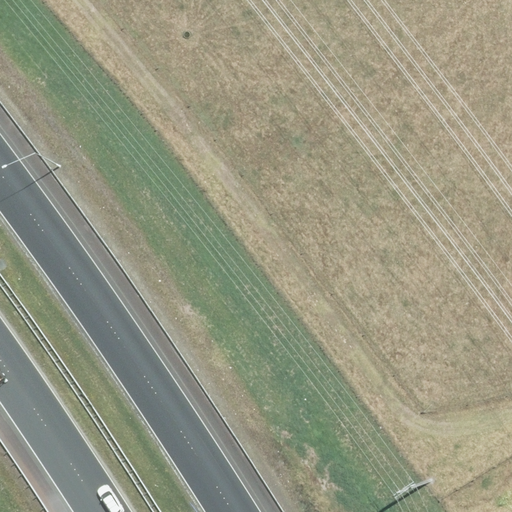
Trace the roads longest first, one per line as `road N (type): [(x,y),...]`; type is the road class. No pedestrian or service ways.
road 1 (motorway): [(0,181),(165,404),(232,511)]
road 2 (motorway): [(88,511),(0,380)]
